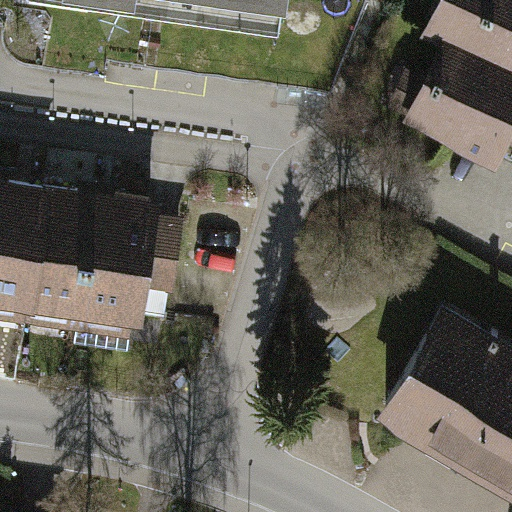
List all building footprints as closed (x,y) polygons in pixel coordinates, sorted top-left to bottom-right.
[(60,0),(287,32),(291,0),(60,0)] [(511,0),(443,0),(430,30),(451,39),(511,65),(511,0)] [(511,65),(451,39),(433,80),(412,71),(393,115),(508,165),(511,156),(511,65)] [(51,186),(0,179),(0,308),(33,314),(51,186)] [(109,195),(51,186),(33,314),(91,322),(109,195)] [(167,203),(109,195),(91,322),(90,332),(148,340),(167,203)] [(511,338),(445,301),(385,409),(511,480),(511,338)]
